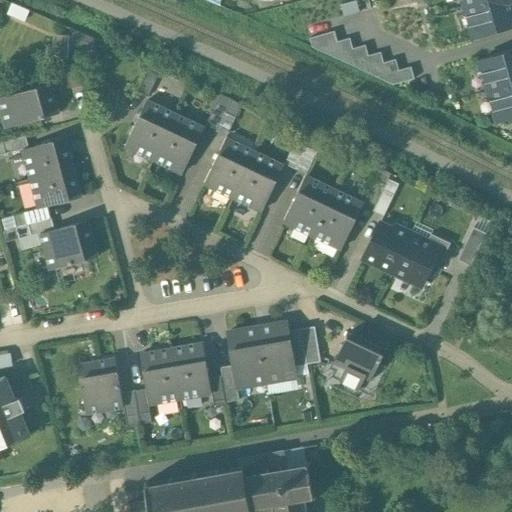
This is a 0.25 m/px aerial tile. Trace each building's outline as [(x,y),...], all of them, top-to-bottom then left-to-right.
[(511,0),(461,0),(472,37),(511,25),(511,0)] [(312,49),(396,82),(414,78),(412,65),(399,68),(397,57),(384,60),(382,50),(368,53),(366,44),(352,46),(351,37),(337,39),(335,31),(310,36),(312,49)] [(511,51),(479,61),(479,62),(496,121),(511,116),(511,51)] [(82,84),(76,62),(65,65),(67,73),(71,87),(82,84)] [(151,64),(138,91),(148,96),(161,69),(151,64)] [(65,65),(56,68),(58,75),(67,73),(65,65)] [(50,84),(0,97),(0,103),(7,128),(58,114),(50,84)] [(231,99),(220,94),(216,103),(227,108),(231,99)] [(242,105),(231,99),(225,113),(235,118),(242,105)] [(146,101),(125,145),(154,159),(175,114),(146,101)] [(216,103),(206,124),(216,130),(225,112),(227,108),(216,103)] [(225,113),(225,112),(216,130),(216,131),(227,136),(235,118),(225,113)] [(204,128),(175,114),(154,159),(183,173),(204,128)] [(311,135),(301,130),(295,141),(306,147),(311,135)] [(322,140),(311,135),(306,147),(317,152),(322,140)] [(26,136),(0,142),(0,155),(23,149),(29,147),(26,136)] [(29,147),(23,149),(31,179),(73,167),(65,138),(29,147)] [(255,152),(226,138),(204,183),(233,197),(255,152)] [(295,141),(285,163),(295,169),(306,147),(295,141)] [(306,147),(295,169),(306,174),(317,152),(306,147)] [(284,166),(255,152),(233,197),(262,211),(284,166)] [(73,167),(31,179),(39,208),(47,206),(81,197),(73,167)] [(380,168),(365,201),(375,206),(391,173),(380,168)] [(334,190),(305,176),(284,221),(313,235),(334,190)] [(363,204),(334,190),(313,235),(342,248),(363,204)] [(39,208),(23,213),(27,224),(50,218),(47,206),(39,208)] [(23,213),(13,216),(16,227),(27,224),(23,213)] [(27,224),(16,227),(20,239),(41,233),(54,229),(51,218),(50,218),(27,224)] [(54,229),(41,233),(51,270),(97,257),(87,220),(54,229)] [(393,229),(381,223),(363,259),(392,272),(411,233),(395,225),(393,229)] [(474,227),(458,259),(471,266),(486,233),(474,227)] [(431,234),(428,241),(411,233),(392,272),(421,286),(428,272),(435,275),(451,243),(431,234)] [(289,330),(288,322),(257,328),(267,381),(297,375),(295,366),(289,330)] [(384,335),(361,325),(356,335),(349,332),(334,364),(345,369),(339,382),(358,391),(364,378),(370,381),(379,361),(375,359),(381,347),(379,346),(384,335)] [(315,326),(301,329),(307,364),(321,361),(315,326)] [(257,328),(227,333),(232,365),(236,386),(237,386),(267,381),(257,328)] [(301,328),(289,330),(295,366),(307,364),(301,329),(301,328)] [(203,344),(172,349),(180,398),(212,392),(209,378),(203,344)] [(172,349),(140,354),(146,388),(149,403),(180,398),(172,349)] [(10,354),(0,355),(0,366),(11,365),(10,354)] [(116,358),(78,365),(86,412),(124,406),(122,393),(116,358)] [(232,365),(221,367),(227,402),(240,400),(237,386),(236,386),(232,365)] [(5,376),(0,378),(0,447),(7,444),(29,435),(20,412),(25,410),(20,397),(14,399),(5,376)] [(221,376),(209,378),(212,392),(214,407),(226,405),(221,376)] [(146,388),(134,390),(140,424),(152,422),(149,403),(146,388)] [(133,391),(122,393),(124,406),(127,426),(139,424),(133,391)] [(309,459),(305,463),(303,447),(239,459),(240,466),(145,483),(148,501),(139,502),(140,511),(306,511),(304,497),(311,496),(316,498),(317,496),(313,493),(307,465),(311,461),(309,459)]
